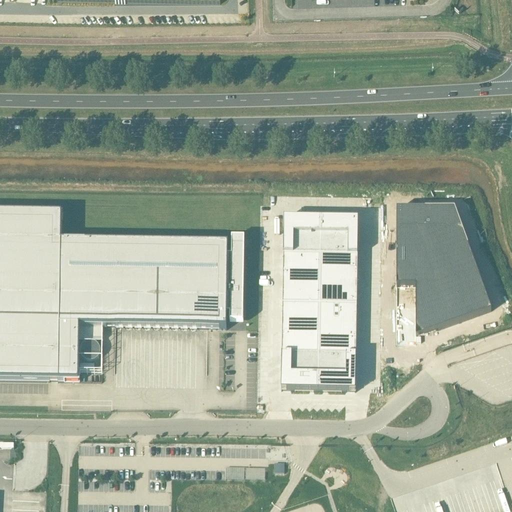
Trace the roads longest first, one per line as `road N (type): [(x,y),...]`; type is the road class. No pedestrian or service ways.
road 1 (trunk): [(494,89),(205,102),(0,100)]
road 2 (trunk): [(0,124),(491,117)]
road 3 (unclassified): [(0,426),(371,425)]
